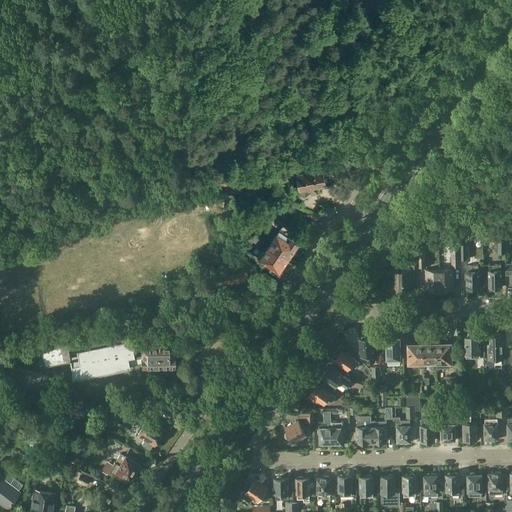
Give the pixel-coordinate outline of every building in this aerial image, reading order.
[(416,18),(409,27),(429,44),(436,35),(416,18)] [(233,160),(231,151),(229,145),(206,150),(207,156),(209,165),(233,160)] [(160,159),(131,166),(135,184),(165,177),(160,159)] [(308,171),(297,173),(300,193),(306,192),(306,189),(333,183),(330,167),(315,170),(315,166),(307,168),(308,171)] [(216,189),(227,186),(229,185),(227,177),(210,181),(212,189),(216,189)] [(461,216),(471,219),(473,211),(464,208),(461,216)] [(287,219),(273,210),(269,217),(283,226),(287,219)] [(275,236),(269,244),(289,257),(298,243),(300,239),(295,235),(292,239),(291,238),(279,230),(275,236)] [(289,257),(269,244),(268,246),(267,245),(260,240),(258,243),(266,249),(265,251),(263,249),(257,257),(272,267),(269,271),(275,274),(278,270),(279,271),(289,257)] [(461,267),(460,261),(460,245),(452,247),(452,267),(461,267)] [(411,268),(418,268),(418,253),(411,255),(411,256),(404,256),(404,270),(397,270),(397,279),(391,279),(391,290),(397,289),(397,291),(412,291),(411,270),(411,268)] [(501,264),(489,265),(489,274),(488,275),(488,277),(489,278),(489,287),(491,287),(492,288),(495,288),(496,287),(502,287),(502,270),(501,270),(501,264)] [(473,271),(467,271),(467,274),(465,274),(465,279),(467,279),(467,287),(469,287),(470,289),(473,289),(474,287),(480,287),(480,271),(479,271),(479,265),(472,265),(473,271)] [(440,290),(439,269),(426,269),(426,291),(440,290)] [(454,269),(439,269),(440,290),(454,290),(454,269)] [(247,273),(222,278),(224,287),(249,281),(247,273)] [(495,336),(489,336),(489,345),(487,345),(487,352),(488,352),(488,356),(494,356),(494,359),(502,358),(502,351),(502,343),(506,343),(506,336),(502,336),(502,335),(500,335),(499,334),(496,334),(495,336)] [(141,361),(141,366),(151,366),(151,367),(154,369),(159,369),(161,366),(161,365),(173,365),(173,345),(141,346),(141,353),(134,355),(130,335),(75,346),(74,340),(66,341),(66,340),(63,341),(63,342),(40,346),(44,364),(69,359),(73,379),(130,367),(129,364),(131,364),(132,366),(136,366),(135,363),(141,361)] [(466,358),(474,358),(480,357),(480,353),(480,346),(478,346),(478,343),(478,336),(472,336),(471,335),(468,335),(467,336),(465,336),(466,346),(464,347),(464,350),(465,350),(465,355),(466,355),(466,358)] [(368,361),(374,360),(373,354),(374,354),(372,338),(366,339),(365,337),(362,338),(361,339),(359,339),(360,347),(359,347),(359,353),(361,353),(361,355),(367,355),(368,361)] [(400,364),(400,359),(400,354),(400,338),(393,338),(392,337),(389,337),(388,338),(387,338),(387,355),(387,364),(400,364)] [(423,363),(423,344),(409,345),(410,363),(423,363)] [(423,344),(423,363),(436,363),(436,344),(423,344)] [(436,344),(436,363),(436,367),(450,366),(450,362),(451,362),(451,344),(436,344)] [(356,368),(359,363),(355,359),(341,349),(338,355),(337,354),(334,358),(335,359),(334,360),(341,365),(340,366),(345,369),(345,368),(348,369),(351,364),(356,368)] [(328,383),(333,387),(334,385),(336,387),(339,382),(347,387),(351,381),(330,367),(323,377),(329,382),(328,383)] [(372,380),(380,380),(380,367),(372,367),(372,380)] [(511,388),(511,367),(503,367),(503,388),(511,388)] [(448,391),(457,391),(456,377),(447,377),(448,391)] [(318,384),(309,398),(313,401),(316,398),(317,399),(316,400),(321,404),(322,402),(324,404),(327,399),(332,403),(336,397),(331,394),(332,393),(318,384)] [(366,387),(366,395),(378,395),(378,392),(366,387)] [(122,397),(137,401),(139,394),(124,390),(122,397)] [(422,397),(406,397),(406,406),(414,406),(414,411),(420,411),(420,403),(422,403),(422,397)] [(494,417),(502,417),(502,405),(494,405),(494,417)] [(406,407),(406,413),(406,419),(409,419),(414,418),(414,406),(406,407)] [(313,409),(299,409),(299,418),(307,418),(307,424),(313,424),(313,409)] [(463,422),(464,439),(477,439),(476,422),(471,422),(471,415),(468,415),(468,413),(465,414),(465,415),(465,416),(465,422),(463,422)] [(98,425),(114,424),(113,414),(97,415),(98,425)] [(357,416),(357,421),(357,426),(357,442),(361,442),(362,443),(365,443),(366,442),(372,442),(371,421),(371,416),(357,416)] [(410,420),(400,420),(400,417),(393,417),(394,426),(397,426),(397,441),(404,441),(404,442),(409,442),(409,441),(411,441),(410,425),(410,420)] [(491,440),(497,440),(497,439),(498,439),(498,423),(497,423),(497,418),(485,419),(485,423),(484,423),(485,439),(491,439),(491,440)] [(153,445),(162,428),(145,419),(143,423),(141,421),(136,430),(138,431),(136,435),(143,440),(141,444),(149,448),(151,444),(153,445)] [(428,440),(434,440),(434,424),(433,424),(433,419),(421,419),(421,425),(421,427),(419,428),(419,431),(421,432),(421,440),(422,440),(423,442),(427,442),(428,440)] [(453,440),(455,440),(455,424),(454,424),(454,419),(442,419),(442,425),(441,425),(442,440),(448,440),(448,441),(453,441),(453,440)] [(287,427),(286,427),(294,442),(295,441),(297,441),(300,440),(300,438),(306,435),(306,434),(310,432),(307,427),(303,429),(298,420),(292,424),(291,423),(288,425),(287,427)] [(371,421),(372,442),(377,441),(379,443),(382,443),(383,441),(387,441),(386,426),(386,421),(378,421),(378,426),(375,426),(375,421),(371,421)] [(326,443),(332,443),(331,427),(329,427),(329,422),(319,422),(319,427),(319,429),(317,430),(317,434),(319,434),(319,443),(320,443),(322,444),(325,444),(326,443)] [(334,427),(331,427),(332,443),(337,442),(338,444),(342,444),(342,442),(344,442),(344,434),(345,433),(345,429),(344,428),(344,427),(343,427),(343,422),(333,422),(334,427)] [(50,437),(49,450),(62,452),(64,439),(50,437)] [(120,452),(114,461),(108,472),(125,482),(128,478),(129,479),(135,468),(136,469),(139,465),(137,464),(138,463),(120,452)] [(82,460),(69,454),(65,462),(78,468),(82,460)] [(1,459),(0,460),(0,502),(2,504),(1,505),(7,509),(9,506),(13,500),(12,499),(22,485),(8,474),(13,468),(1,459)] [(469,496),(482,496),(482,491),(482,490),(482,474),(475,474),(474,472),(470,472),(470,474),(468,474),(468,491),(469,491),(469,496)] [(490,494),(502,494),(502,489),(503,489),(502,473),(501,473),(501,472),(495,472),(495,473),(489,474),(489,489),(490,489),(490,494)] [(425,496),(438,496),(438,490),(438,475),(436,475),(435,473),(432,473),(430,475),(424,475),(425,491),(425,496)] [(447,495),(459,495),(459,490),(460,490),(459,474),(458,474),(457,473),(453,473),(452,474),(446,474),(446,490),(447,490),(447,495)] [(382,498),(395,498),(395,492),(395,476),(394,476),(392,474),(389,474),(388,476),(381,476),(381,493),(382,493),(382,498)] [(404,496),(416,496),(416,491),(416,475),(415,475),(414,474),(410,474),(409,475),(403,475),(403,491),(404,491),(404,496)] [(77,480),(86,485),(89,479),(79,475),(77,480)] [(341,496),(352,496),(352,482),(351,482),(351,475),(339,476),(339,485),(338,485),(339,492),(341,492),(341,496)] [(361,497),(373,497),(373,492),(373,476),(372,476),(371,475),(367,475),(366,476),(360,476),(360,492),(361,497)] [(310,502),(310,499),(310,493),(310,478),(304,478),(302,476),(299,476),(298,478),(297,478),(297,480),(297,487),(297,494),(298,494),(298,499),(303,499),(303,502),(310,502)] [(318,498),(331,498),(331,493),(330,477),(329,477),(329,476),(323,476),(323,477),(317,477),(318,493),(318,498)] [(276,499),(288,499),(288,494),(288,478),(282,478),(281,477),(278,477),(276,478),(275,479),(275,486),(274,487),(274,490),(275,491),(275,494),(276,494),(276,499)] [(244,492),(241,496),(250,502),(253,498),(258,501),(262,504),(266,498),(262,495),(267,488),(262,484),(261,482),(259,480),(257,481),(256,479),(253,483),(249,480),(244,486),(248,489),(246,493),(244,492)] [(28,511),(27,511),(50,511),(54,493),(35,490),(32,508),(28,511)] [(66,504),(64,511),(103,511),(107,506),(106,505),(110,499),(100,492),(95,499),(98,501),(93,508),(91,508),(91,507),(86,506),(83,510),(84,511),(83,511),(78,511),(74,511),(75,505),(66,504)]
